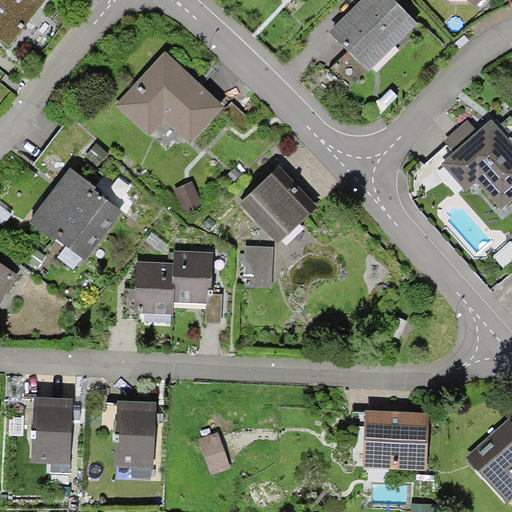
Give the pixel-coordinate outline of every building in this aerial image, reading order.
[(0,0),(0,37),(10,45),(45,0),(0,0)] [(418,23),(395,0),(361,0),(329,31),(342,45),(348,51),(368,71),(418,23)] [(198,82),(165,51),(115,105),(149,137),(165,121),(191,143),(224,107),(198,82)] [(368,71),(348,51),(329,70),(349,90),(368,71)] [(511,197),(511,142),(492,120),(477,132),(468,140),(455,152),(441,163),(466,192),(477,182),(500,208),(511,197)] [(468,140),(477,132),(467,121),(445,141),(455,152),(468,140)] [(96,143),(85,155),(97,166),(108,154),(96,143)] [(236,166),(229,174),(236,181),(244,173),(236,166)] [(50,194),(105,234),(122,210),(94,190),(96,186),(70,167),(58,184),(50,194)] [(295,184),(279,167),(240,202),(278,243),(316,207),(295,184)] [(193,181),(174,188),(183,213),(202,206),(193,181)] [(86,260),(105,234),(50,194),(40,207),(29,222),(55,241),(57,238),(86,260)] [(274,246),(246,245),(244,288),(273,288),(274,246)] [(213,252),(174,250),(173,263),(172,284),(174,284),(174,302),(206,304),(208,304),(208,294),(211,294),(213,252)] [(0,302),(19,276),(0,261),(0,302)] [(172,284),(173,263),(137,261),(134,313),(145,313),(171,314),(173,314),(173,307),(174,302),(174,284),(172,284)] [(222,294),(211,294),(208,294),(208,304),(206,304),(206,309),(206,323),(221,323),(222,294)] [(171,322),(171,314),(145,313),(144,321),(171,322)] [(398,316),(389,334),(400,339),(409,321),(398,316)] [(55,398),(34,397),(32,462),(70,463),(72,398),(55,398)] [(137,401),(117,400),(115,466),(154,468),(156,402),(137,401)] [(396,411),(365,410),(363,468),(427,471),(430,413),(396,411)] [(511,420),(509,418),(465,456),(508,504),(511,500),(511,420)] [(230,469),(217,432),(198,439),(212,476),(230,469)] [(412,502),(411,511),(436,511),(437,504),(412,502)]
